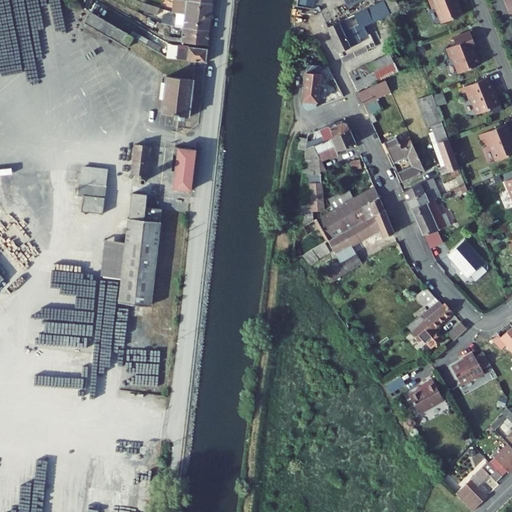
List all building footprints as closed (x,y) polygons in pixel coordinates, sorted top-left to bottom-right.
[(211,16),(213,3),(190,0),(175,0),(175,12),(176,12),(211,16)] [(356,21),(358,24),(362,22),(364,26),(400,10),(397,3),(395,0),(384,0),(359,12),(362,18),(356,21)] [(429,0),(433,9),(435,8),(442,23),(463,15),(459,5),(457,6),(454,0),(429,0)] [(160,8),(143,2),(141,9),(157,15),(160,8)] [(89,11),(83,22),(128,48),(134,37),(130,35),(89,11)] [(210,30),(211,16),(176,12),(176,17),(162,14),(161,23),(175,26),(184,27),(210,30)] [(344,19),(326,27),(338,53),(361,42),(360,39),(368,35),(364,26),(362,22),(358,24),(348,29),(344,19)] [(210,30),(184,27),(182,41),(208,44),(210,30)] [(132,32),(130,35),(134,37),(146,44),(148,40),(146,39),(146,40),(132,32)] [(475,46),(470,32),(453,38),(456,45),(446,49),(450,59),(453,58),(459,73),(480,65),(476,54),(475,54),(472,47),(475,46)] [(148,40),(146,44),(151,47),(159,52),(161,47),(149,40),(148,40)] [(207,48),(172,44),(170,58),(206,62),(207,48)] [(159,52),(151,47),(145,58),(156,64),(162,54),(159,52)] [(389,53),(348,73),(357,90),(384,77),(398,71),(389,53)] [(306,110),(307,111),(316,107),(317,103),(320,74),(317,73),(318,65),(306,64),(305,72),(302,101),(302,105),(302,106),(306,110)] [(336,82),(329,67),(323,71),(330,85),(336,82)] [(187,79),(166,77),(162,112),(175,113),(174,118),(185,119),(185,115),(189,115),(193,80),(187,79)] [(493,90),(488,77),(463,87),(467,95),(469,94),(476,109),(499,100),(497,95),(493,97),(491,91),(493,90)] [(385,80),(357,92),(363,105),(391,92),(385,80)] [(442,93),(434,95),(437,104),(444,101),(442,93)] [(432,95),(432,94),(417,100),(426,128),(430,127),(432,132),(434,137),(431,138),(430,138),(441,167),(438,168),(441,175),(453,170),(459,168),(449,141),(448,138),(442,122),(432,95)] [(378,102),(365,108),(368,115),(373,113),(381,109),(378,102)] [(376,120),(373,113),(368,115),(372,123),(376,120)] [(348,125),(341,122),(319,129),(320,130),(322,136),(316,138),(306,143),(305,149),(350,129),(348,125)] [(511,136),(507,124),(482,134),(485,142),(488,140),(496,161),(511,154),(511,143),(509,137),(511,136)] [(325,170),(322,161),(317,154),(326,150),(329,157),(331,158),(337,155),(338,153),(337,151),(356,143),(350,129),(305,149),(305,150),(303,170),(325,170)] [(320,130),(314,132),(316,138),(322,136),(320,130)] [(397,173),(401,182),(425,171),(413,143),(412,143),(409,136),(398,141),(396,137),(383,142),(393,163),(407,157),(411,166),(397,173)] [(306,143),(307,138),(300,137),(298,149),(305,150),(305,149),(306,143)] [(147,174),(150,146),(135,145),(132,173),(147,174)] [(191,190),(196,149),(174,147),(173,153),(177,154),(173,188),(191,190)] [(326,150),(317,154),(322,161),(329,157),(326,150)] [(103,213),(108,169),(82,166),(79,193),(71,192),(70,201),(82,203),(81,211),(103,213)] [(321,182),(320,171),(303,170),(295,231),(313,221),(313,211),(323,210),(321,182)] [(421,183),(403,191),(411,209),(434,198),(441,196),(433,178),(421,183)] [(465,185),(459,187),(461,190),(462,193),(467,191),(467,188),(465,185)] [(374,186),(317,219),(328,240),(384,209),(374,186)] [(333,208),(353,197),(349,189),(328,198),(333,208)] [(151,306),(162,209),(146,207),(147,194),(133,192),(130,218),(128,217),(125,242),(121,278),(118,302),(151,306)] [(434,198),(411,209),(422,234),(424,234),(430,248),(443,243),(437,230),(447,227),(441,214),(434,198)] [(384,209),(328,240),(334,250),(379,227),(380,231),(383,238),(394,233),(384,209)] [(446,213),(441,214),(447,227),(451,225),(446,213)] [(379,227),(334,250),(340,262),(355,252),(352,247),(380,231),(379,227)] [(125,242),(105,239),(100,275),(121,278),(125,242)] [(464,239),(447,254),(467,277),(484,262),(464,239)] [(328,240),(302,255),(310,265),(319,259),(334,250),(328,240)] [(299,249),(293,252),(292,259),(302,255),(299,249)] [(331,269),(326,272),(332,281),(361,262),(355,252),(340,262),(331,268),(331,269)] [(0,301),(14,290),(4,278),(0,282),(0,301)] [(426,287),(415,296),(424,306),(435,297),(426,287)] [(435,297),(424,306),(427,310),(438,301),(435,297)] [(443,305),(439,300),(438,301),(427,310),(420,315),(425,321),(433,330),(433,329),(452,312),(444,304),(443,305)] [(407,327),(412,332),(425,321),(420,315),(407,327)] [(425,321),(412,332),(419,341),(422,339),(425,343),(425,342),(431,349),(442,339),(433,329),(433,330),(425,321)] [(467,328),(461,322),(448,335),(454,341),(467,328)] [(507,344),(511,350),(511,327),(500,337),(507,344)] [(507,344),(500,337),(498,334),(491,340),(501,349),(507,344)] [(460,362),(451,367),(461,384),(474,376),(476,378),(484,373),(482,369),(490,365),(482,351),(474,356),(472,352),(465,356),(465,357),(463,359),(464,360),(460,362)] [(399,377),(386,385),(391,393),(403,385),(399,377)] [(409,396),(419,413),(443,399),(432,379),(425,384),(426,386),(409,396)] [(508,399),(502,396),(499,404),(505,406),(508,399)] [(502,412),(490,425),(495,429),(507,417),(508,416),(509,417),(508,418),(511,422),(511,425),(510,428),(511,429),(511,412),(507,407),(502,412)] [(494,457),(509,472),(511,468),(511,446),(509,443),(494,457)] [(488,461),(456,493),(473,511),(487,496),(477,486),(489,475),(496,482),(502,476),(488,461)] [(497,461),(492,466),(502,476),(507,471),(497,461)]
